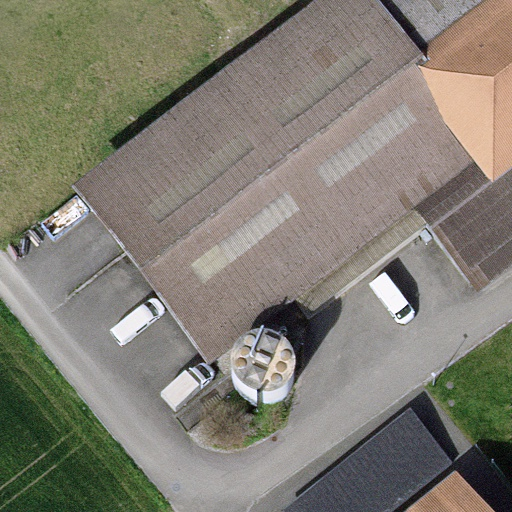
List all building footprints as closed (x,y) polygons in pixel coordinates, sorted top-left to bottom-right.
[(511,5),(504,12),(494,0),(342,0),(86,201),(214,363),(410,209),(474,290),(511,260),(511,5)] [(240,7),(232,0),(118,0),(108,11),(177,75),(240,7)] [(239,373),(240,391),(251,404),(267,408),(283,402),(292,387),(291,372),(282,359),(267,353),(249,358),(239,373)] [(418,420),(298,511),(394,511),(453,466),(418,420)] [(432,511),(470,511),(456,493),(432,511)]
